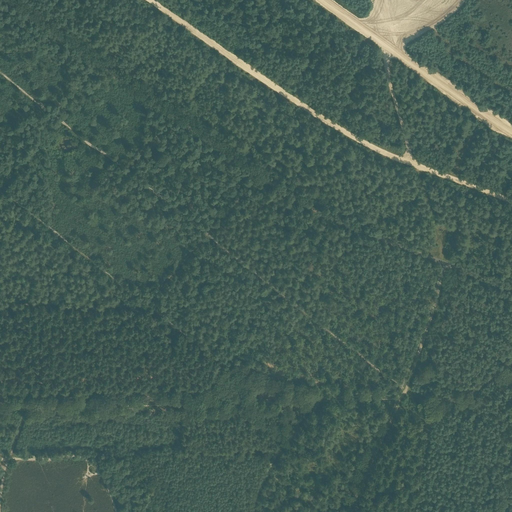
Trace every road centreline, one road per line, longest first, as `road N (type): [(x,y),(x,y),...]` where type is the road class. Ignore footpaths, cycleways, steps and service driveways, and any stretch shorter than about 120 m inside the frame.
road 1 (unclassified): [(511,289),(282,190),(13,0)]
road 2 (unknown): [(404,391),(0,70)]
road 3 (track): [(0,407),(404,391)]
road 4 (track): [(351,511),(404,391),(454,401),(511,359)]
road 5 (track): [(511,133),(325,0)]
road 6 (track): [(446,264),(404,391)]
road 7 (unknown): [(315,398),(248,511)]
road 8 (track): [(410,511),(430,418),(454,401)]
